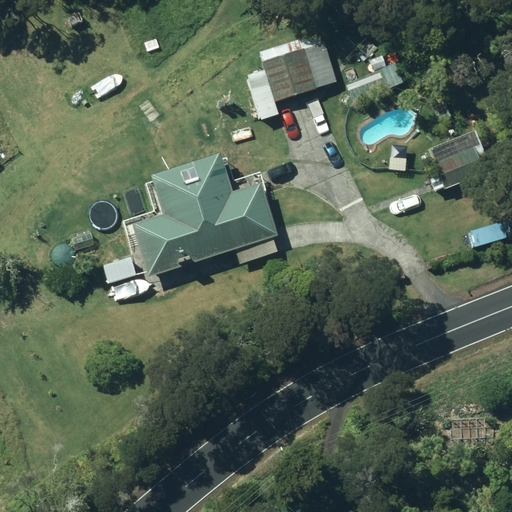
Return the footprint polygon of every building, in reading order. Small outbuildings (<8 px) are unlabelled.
[(258,53),(274,103),(317,90),(304,50),(302,50),(299,40),(258,53)] [(382,70),(346,85),(352,102),(389,88),(382,70)] [(271,105),(261,76),(243,82),(256,120),(274,114),(271,105)] [(429,104),(434,114),(443,110),(438,99),(429,104)] [(434,165),(444,190),(484,173),(473,149),(434,165)] [(130,227),(147,280),(277,237),(260,185),(231,194),(219,156),(149,179),(162,218),(130,227)] [(138,283),(122,288),(126,301),(143,296),(138,283)]
